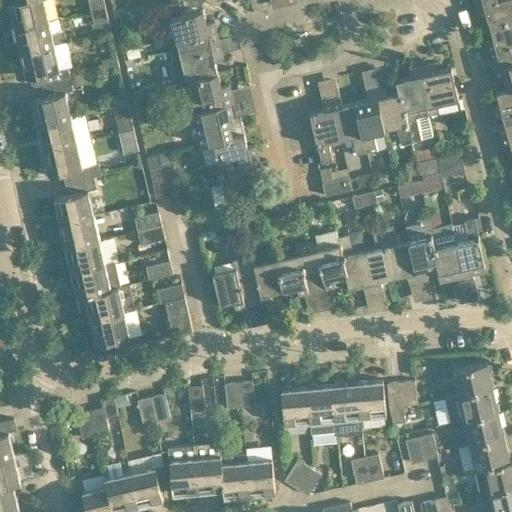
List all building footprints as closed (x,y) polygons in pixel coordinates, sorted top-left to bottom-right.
[(13,0),(9,1),(15,26),(49,18),(44,0),(13,0)] [(172,15),(157,18),(163,41),(168,39),(171,49),(211,40),(209,31),(216,29),(214,20),(206,21),(203,8),(199,9),(199,7),(202,0),(178,0),(182,12),(172,15)] [(511,0),(473,0),(475,5),(478,15),(486,13),(490,26),(511,19),(511,0)] [(91,8),(94,20),(91,21),(94,32),(112,28),(106,4),(91,8)] [(15,26),(20,50),(55,42),(49,18),(15,26)] [(494,39),(485,41),(488,51),(490,59),(499,57),(511,52),(511,19),(490,26),(494,39)] [(170,60),(175,82),(218,72),(215,58),(223,56),(221,47),(213,48),(211,40),(171,49),(173,59),(170,60)] [(47,44),(20,50),(26,75),(39,72),(42,84),(47,82),(71,77),(69,66),(61,68),(58,57),(55,42),(47,44)] [(511,52),(499,57),(490,59),(493,67),(495,77),(504,75),(507,87),(508,88),(511,86),(511,52)] [(116,55),(102,59),(105,70),(119,66),(116,55)] [(418,65),(428,114),(439,111),(437,103),(459,98),(451,66),(438,69),(436,61),(426,64),(428,72),(420,73),(418,65)] [(410,76),(397,79),(400,90),(411,141),(422,138),(421,136),(433,134),(428,114),(418,65),(408,68),(410,76)] [(183,102),(185,112),(225,103),(223,94),(231,93),(229,83),(221,85),(218,72),(175,82),(180,103),(183,102)] [(39,96),(32,98),(37,123),(47,121),(72,115),(66,91),(74,89),(71,77),(47,82),(42,84),(45,95),(39,96)] [(385,86),(376,88),(385,128),(397,125),(401,143),(411,141),(400,90),(399,91),(395,91),(386,93),(385,86)] [(502,114),(505,122),(511,120),(511,86),(508,88),(507,87),(496,90),(500,104),(492,106),(494,116),(502,114)] [(368,98),(355,101),(367,151),(377,149),(373,131),(385,128),(376,88),(367,90),(368,98)] [(340,96),(331,98),(341,138),(353,136),(357,154),(367,151),(355,101),(342,104),(340,96)] [(341,138),(331,98),(322,100),(324,108),(310,111),(319,148),(315,149),(318,163),(333,159),(329,141),(341,138)] [(128,103),(113,106),(119,130),(133,127),(128,103)] [(196,121),(201,142),(244,131),(241,115),(237,116),(235,110),(227,112),(225,103),(185,112),(188,123),(196,121)] [(150,111),(139,113),(141,123),(152,120),(150,111)] [(37,123),(43,148),(77,140),(72,115),(37,123)] [(510,141),(511,148),(511,120),(505,122),(497,125),(502,143),(510,141)] [(133,127),(119,130),(124,152),(138,149),(133,127)] [(200,164),(202,175),(260,162),(256,143),(247,145),(244,131),(201,142),(206,163),(200,164)] [(47,147),(43,148),(47,166),(49,173),(57,171),(62,170),(65,181),(94,175),(101,173),(99,162),(83,166),(77,140),(47,147)] [(438,153),(437,154),(439,166),(441,165),(463,160),(460,148),(438,153)] [(157,152),(147,155),(151,171),(161,168),(157,152)] [(403,161),(406,175),(418,173),(415,159),(403,161)] [(441,165),(439,166),(442,177),(443,177),(466,172),(463,160),(441,165)] [(260,162),(202,175),(205,185),(223,181),(226,194),(266,184),(263,175),(255,177),(252,164),(260,162)] [(175,165),(163,168),(169,193),(181,190),(175,165)] [(169,193),(163,168),(161,168),(151,171),(157,196),(169,193)] [(379,169),(371,171),(372,172),(374,183),(387,180),(385,173),(379,169)] [(423,178),(420,179),(423,191),(443,186),(440,174),(440,170),(422,174),(423,178)] [(372,172),(356,175),(359,187),(374,183),(372,172)] [(443,177),(442,177),(442,178),(445,189),(446,189),(468,184),(466,172),(443,177)] [(62,194),(54,196),(60,221),(94,213),(89,188),(96,187),(94,175),(65,181),(67,193),(62,194)] [(323,181),(326,195),(352,189),(349,175),(323,181)] [(420,179),(406,182),(409,194),(423,191),(420,179)] [(382,188),(375,189),(377,199),(384,198),(382,188)] [(361,192),(352,194),(355,206),(364,204),(361,192)] [(309,206),(300,208),(301,214),(302,215),(303,220),(312,217),(311,211),(309,206)] [(134,216),(138,229),(163,223),(159,210),(134,216)] [(60,221),(66,246),(100,238),(94,213),(60,221)] [(417,217),(418,223),(406,226),(409,238),(418,278),(428,276),(426,267),(438,264),(430,227),(427,215),(417,217)] [(468,237),(456,239),(465,280),(474,278),(472,269),(487,266),(475,216),(464,218),(468,237)] [(452,221),(430,227),(438,264),(441,277),(455,273),(457,282),(465,280),(456,239),(456,240),(452,221)] [(163,223),(138,229),(141,243),(166,237),(163,223)] [(393,223),(382,225),(394,275),(407,272),(409,280),(418,278),(409,238),(397,241),(393,223)] [(377,246),(364,249),(374,288),(383,286),(381,278),(394,275),(382,225),(372,227),(377,246)] [(340,242),(339,242),(349,285),(363,282),(365,290),(374,288),(364,249),(353,251),(349,233),(338,235),(340,242)] [(66,246),(71,270),(106,262),(100,238),(66,246)] [(316,239),(306,241),(315,281),(324,279),(326,287),(333,285),(334,289),(349,285),(339,242),(318,247),(316,239)] [(298,252),(277,257),(284,288),(297,285),(299,293),(309,291),(307,283),(315,281),(306,241),(296,244),(298,252)] [(254,254),(243,256),(252,296),(261,294),(263,302),(272,299),(271,291),(284,288),(277,257),(256,262),(254,254)] [(252,296),(243,256),(233,258),(235,266),(213,272),(220,303),(234,300),(236,308),(245,306),(244,298),(252,296)] [(171,259),(146,264),(149,278),(174,272),(171,259)] [(71,270),(77,294),(119,285),(121,284),(116,260),(106,262),(71,270)] [(166,300),(185,295),(182,282),(158,287),(161,301),(166,300)] [(119,285),(77,294),(81,310),(89,308),(91,317),(125,309),(135,307),(133,295),(122,298),(119,285)] [(185,295),(166,300),(174,334),(193,330),(185,295)] [(125,309),(91,317),(99,352),(121,347),(119,338),(131,335),(125,309)] [(0,350),(0,352),(12,349),(5,320),(0,320),(0,350)] [(453,369),(458,394),(494,386),(488,360),(453,369)] [(383,378),(358,381),(361,416),(387,413),(383,378)] [(416,378),(402,380),(404,404),(418,402),(416,378)] [(253,379),(239,381),(241,405),(255,404),(253,379)] [(406,420),(404,404),(402,380),(390,381),(392,406),(396,421),(406,420)] [(241,405),(239,381),(225,382),(227,407),(241,405)] [(333,383),(337,431),(338,435),(363,432),(361,416),(358,381),(333,383)] [(188,385),(191,410),(205,408),(203,383),(188,385)] [(312,433),(337,431),(333,383),(307,386),(311,421),(312,433)] [(285,423),(311,421),(307,386),(282,388),(285,423)] [(494,386),(458,394),(445,397),(451,421),(464,418),(499,410),(494,386)] [(0,389),(0,403),(11,401),(8,388),(0,389)] [(165,391),(152,394),(157,419),(171,416),(165,391)] [(128,392),(114,395),(117,406),(130,403),(128,392)] [(157,419),(152,394),(138,397),(144,422),(157,419)] [(104,405),(90,408),(96,433),(110,430),(104,405)] [(96,433),(90,408),(77,412),(82,436),(96,433)] [(464,418),(470,443),(505,435),(499,410),(464,418)] [(0,458),(16,455),(10,430),(18,428),(15,416),(0,419),(0,458)] [(434,431),(420,434),(426,459),(439,455),(434,431)] [(426,459),(420,434),(406,437),(412,462),(426,459)] [(470,443),(475,467),(511,459),(505,435),(470,443)] [(220,439),(195,442),(195,444),(199,490),(224,488),(222,461),(220,439)] [(174,493),(199,490),(195,444),(169,446),(174,493)] [(379,452),(365,455),(371,479),(385,476),(379,452)] [(0,484),(22,480),(16,455),(0,458),(0,484)] [(371,479),(365,455),(352,458),(357,483),(371,479)] [(272,456),(247,459),(250,494),(275,491),(272,456)] [(285,478),(297,486),(310,465),(298,458),(285,478)] [(511,458),(511,459),(475,467),(481,492),(489,490),(511,484),(511,458)] [(250,494),(247,459),(222,461),(224,488),(225,496),(250,494)] [(108,476),(106,476),(114,510),(138,505),(130,470),(123,472),(120,460),(105,463),(108,476)] [(164,499),(160,482),(166,481),(165,462),(130,470),(138,505),(164,499)] [(310,465),(297,486),(309,494),(322,473),(310,465)] [(114,511),(114,510),(106,476),(105,476),(107,484),(83,490),(87,511),(114,511)] [(0,484),(0,510),(20,506),(14,482),(22,480),(0,484)] [(511,484),(489,490),(493,511),(504,511),(511,510),(511,484)] [(451,511),(448,495),(434,498),(437,511),(451,511)] [(437,511),(434,498),(421,501),(423,511),(437,511)] [(415,511),(413,499),(399,502),(401,511),(415,511)] [(353,511),(350,501),(323,507),(324,511),(353,511)]
